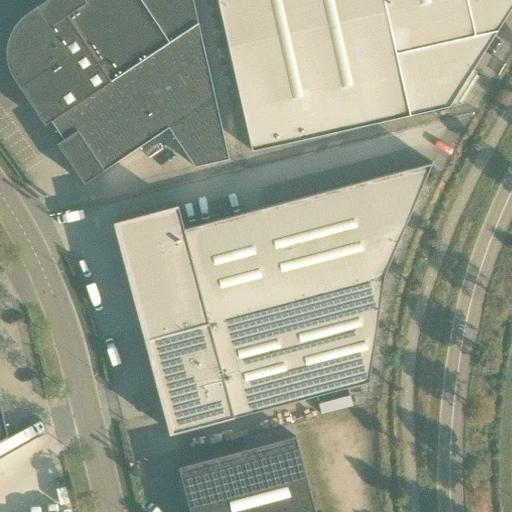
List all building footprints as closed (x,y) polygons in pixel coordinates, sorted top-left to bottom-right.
[(45,125),(51,121),(90,95),(111,81),(66,16),(87,2),(85,0),(46,0),(33,9),(37,16),(30,19),(25,25),(20,31),(16,37),(14,45),(14,47),(13,54),(14,61),(16,68),(20,74),(24,80),(18,84),(45,125)] [(85,0),(87,2),(66,16),(111,81),(129,69),(169,42),(141,0),(85,0)] [(141,0),(169,42),(198,23),(192,0),(141,0)] [(217,0),(252,151),(332,133),(301,0),(217,0)] [(301,0),(332,133),(410,115),(396,57),(383,0),(301,0)] [(383,0),(396,57),(475,39),(466,0),(383,0)] [(511,0),(466,0),(475,39),(494,34),(511,6),(511,0)] [(198,23),(169,42),(129,69),(168,127),(195,167),(229,159),(198,23)] [(494,34),(475,39),(396,57),(410,115),(449,106),(452,101),(457,104),(477,72),(473,69),(494,34)] [(129,154),(168,127),(129,69),(111,81),(90,95),(129,154)] [(90,95),(51,121),(63,139),(57,144),(84,184),(104,171),(104,170),(129,154),(90,95)] [(153,362),(172,434),(369,382),(384,275),(431,163),(184,229),(177,205),(116,222),(152,360),(150,361),(150,363),(153,362)] [(188,506),(189,511),(315,511),(295,436),(178,467),(183,488),(184,487),(188,506)]
